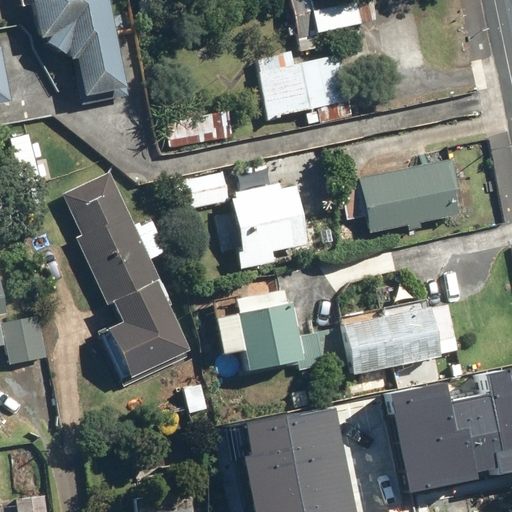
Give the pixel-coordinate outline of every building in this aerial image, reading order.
[(66,62),(72,61),(81,105),(126,96),(107,0),(27,0),(35,39),(45,37),(41,43),(59,55),(63,48),(66,62)] [(287,0),(299,52),(314,48),(312,35),(332,31),(335,47),(360,41),(350,0),(287,0)] [(252,59),(265,117),(348,99),(338,53),(292,63),(289,51),(252,59)] [(165,121),(170,148),(230,136),(225,109),(165,121)] [(336,182),(349,237),(453,215),(448,191),(456,189),(449,157),(336,182)] [(171,182),(177,210),(226,200),(220,171),(171,182)] [(234,252),(238,269),(271,261),(268,251),(306,243),(293,186),(276,189),(274,183),(230,193),(232,199),(226,201),(238,251),(234,252)] [(74,238),(104,305),(110,303),(121,326),(97,337),(122,391),(186,363),(111,195),(72,212),(82,234),(74,238)] [(230,314),(242,371),(295,360),(297,369),(322,363),(315,330),(290,336),(283,302),(230,314)] [(336,326),(346,375),(434,356),(433,353),(455,348),(446,303),(336,326)] [(0,321),(0,325),(7,363),(46,355),(38,315),(0,321)] [(385,390),(404,487),(511,465),(511,366),(480,373),(484,394),(442,402),(437,380),(385,390)] [(344,511),(324,401),(226,418),(242,511),(344,511)]
